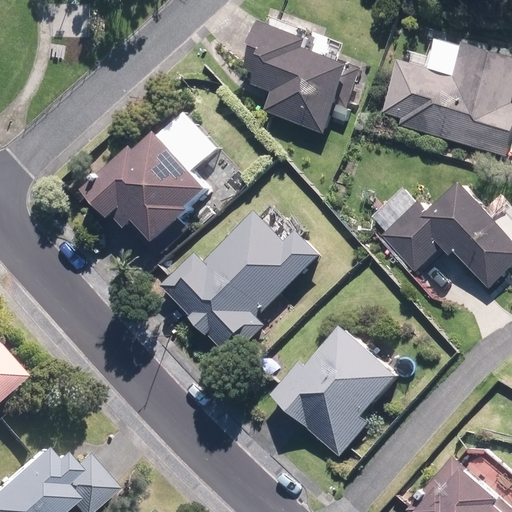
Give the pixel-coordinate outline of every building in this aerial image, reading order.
[(314,40),(268,19),(248,69),(258,73),(254,82),(275,92),(266,108),(327,136),(336,115),(347,120),(352,108),(340,103),(356,67),(311,47),(314,40)] [(401,116),(399,124),(510,156),(511,148),(511,55),(462,40),(453,70),(402,55),(385,111),(401,116)] [(142,150),(138,146),(89,188),(115,218),(119,214),(130,227),(139,220),(159,243),(197,209),(194,206),(213,189),(163,131),(142,150)] [(422,204),(384,235),(417,274),(446,249),(452,256),(459,250),(491,288),(511,269),(511,200),(497,213),(469,180),(430,214),(422,204)] [(260,317),(326,255),(300,228),(287,239),(260,211),(209,260),(200,251),(164,285),(193,316),(192,317),(210,336),(211,334),(234,358),(269,326),(260,317)] [(306,358),(274,393),(343,456),(375,422),(368,416),(406,375),(348,322),(311,363),(306,358)] [(0,390),(18,373),(0,353),(0,390)] [(38,446),(0,481),(0,511),(54,511),(68,500),(78,511),(90,511),(117,488),(84,452),(70,465),(58,451),(50,459),(38,446)] [(511,511),(511,502),(459,458),(416,508),(420,511),(511,511)]
